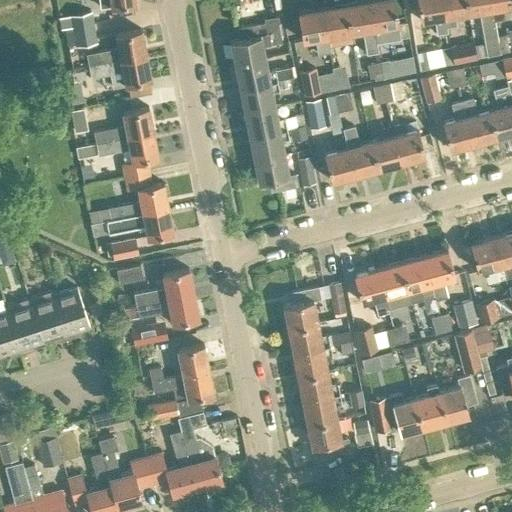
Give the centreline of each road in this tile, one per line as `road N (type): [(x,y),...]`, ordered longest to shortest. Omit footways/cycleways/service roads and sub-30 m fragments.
road 1 (residential): [(220,259),(511,183)]
road 2 (residential): [(220,259),(173,0)]
road 3 (residential): [(272,511),(220,259)]
road 4 (residential): [(377,511),(511,477)]
